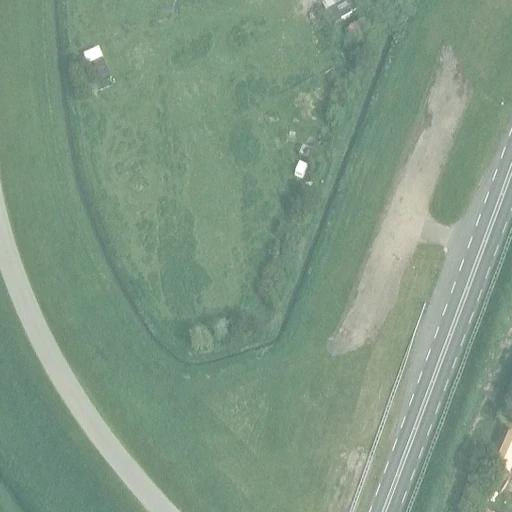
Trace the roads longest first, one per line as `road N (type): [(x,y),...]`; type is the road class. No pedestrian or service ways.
road 1 (primary): [(385,511),(511,172)]
road 2 (unclassified): [(165,511),(35,335),(0,230)]
